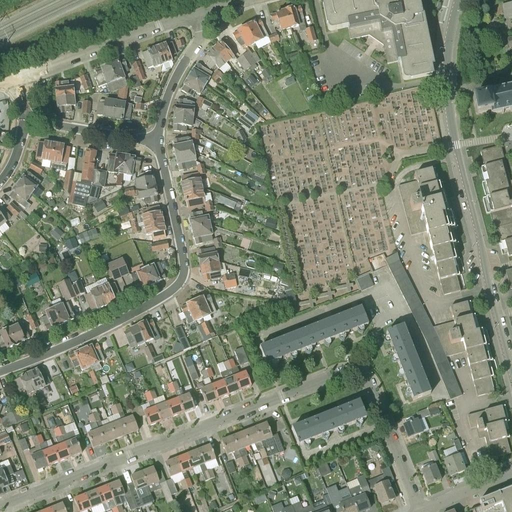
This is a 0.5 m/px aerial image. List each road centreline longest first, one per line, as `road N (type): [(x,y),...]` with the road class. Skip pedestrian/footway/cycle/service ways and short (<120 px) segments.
road 1 (tertiary): [(459,0),(448,44),(449,111),(511,381)]
road 2 (residential): [(329,379),(0,505)]
road 3 (residential): [(0,371),(130,315),(179,280),(183,259),(158,141)]
road 4 (residential): [(15,83),(159,25),(196,21)]
road 5 (residential): [(329,379),(353,372),(367,381),(419,511)]
road 6 (residential): [(24,119),(158,141)]
road 7 (residential): [(158,141),(163,107),(198,41),(196,21)]
